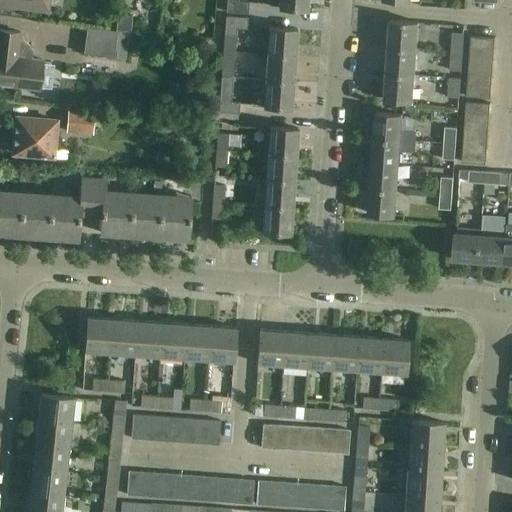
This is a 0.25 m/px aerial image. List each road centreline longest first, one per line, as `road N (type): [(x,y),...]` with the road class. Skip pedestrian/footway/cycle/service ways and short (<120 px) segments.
road 1 (residential): [(15,266),(321,280)]
road 2 (residential): [(321,280),(339,0)]
road 3 (residential): [(481,511),(496,306)]
road 4 (residential): [(321,280),(496,306)]
road 5 (residential): [(0,429),(15,266)]
